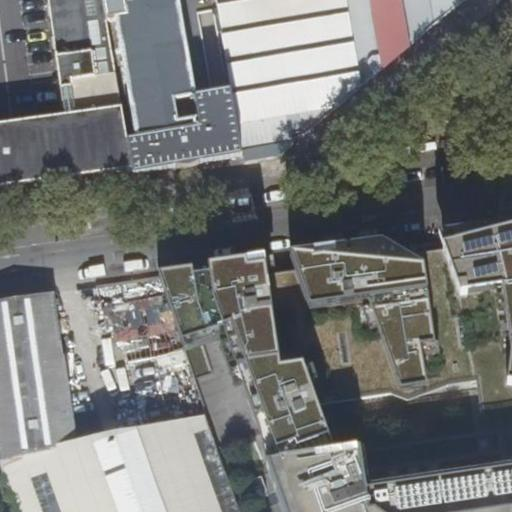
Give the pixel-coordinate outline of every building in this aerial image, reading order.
[(47,0),(66,119),(66,122),(62,122),(58,124),(53,126),(50,128),(47,131),(45,135),(43,139),(42,144),(42,148),(43,152),(44,155),(45,159),(47,163),(51,166),(54,168),(58,170),(62,172),(66,173),(73,172),(73,175),(118,169),(119,173),(134,171),(129,143),(104,0),(47,0)] [(200,131),(196,108),(184,42),(185,42),(177,0),(114,0),(139,142),(129,143),(134,171),(135,178),(136,182),(202,172),(198,148),(203,146),(200,131)] [(362,101),(382,72),(369,0),(216,0),(234,101),(246,165),(262,163),(261,161),(278,159),(291,157),(361,104),(362,101)] [(369,0),(382,72),(468,0),(369,0)] [(198,148),(202,172),(246,165),(234,101),(196,108),(200,131),(203,146),(198,148)] [(0,189),(119,173),(118,169),(73,175),(73,172),(66,173),(62,172),(58,170),(54,168),(51,166),(47,163),(45,159),(44,155),(43,152),(42,148),(42,144),(43,139),(45,135),(47,131),(50,128),(53,126),(58,124),(62,122),(66,122),(66,119),(0,128),(0,189)] [(183,347),(223,334),(264,466),(333,456),(315,405),(476,383),(484,434),(511,429),(511,225),(466,232),(342,251),(252,265),(187,275),(160,278),(183,347)] [(0,462),(78,447),(55,293),(0,301),(0,462)] [(78,447),(0,462),(0,465),(19,511),(238,511),(223,471),(206,420),(78,447)] [(333,456),(264,466),(281,511),(511,511),(511,429),(484,434),(333,456)]
